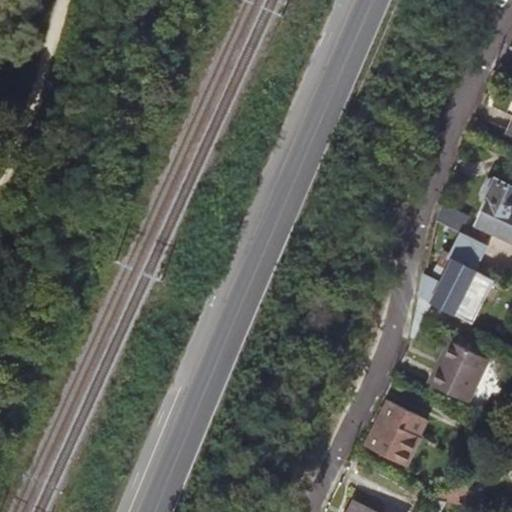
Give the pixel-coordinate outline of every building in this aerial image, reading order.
[(511,175),(507,186),(490,179),(483,194),(491,198),(480,224),(511,237),(511,175)] [(482,272),(493,249),(468,236),(458,254),(452,251),(446,264),(455,269),(446,284),(428,275),(423,297),(475,323),(498,279),(482,272)] [(432,391),(472,409),(493,364),(454,346),(432,391)] [(367,452),(409,474),(424,443),(420,441),(428,426),(390,407),(367,452)] [(424,511),(444,511),(446,508),(432,505),(435,503),(431,501),(424,511)]
